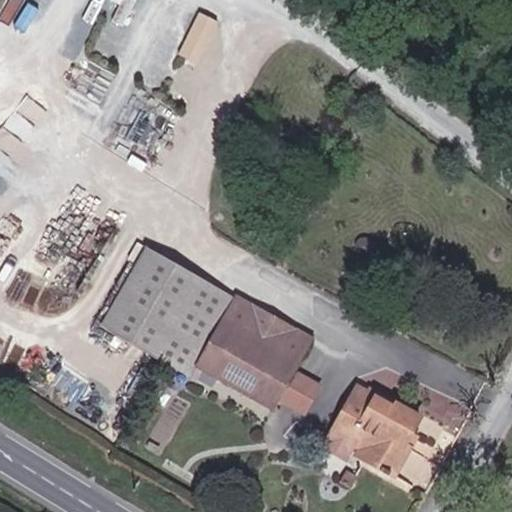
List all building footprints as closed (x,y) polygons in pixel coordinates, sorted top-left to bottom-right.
[(200,63),(220,20),(199,10),(179,53),(200,63)] [(239,307),(149,256),(103,335),(192,386),(201,373),(239,307)] [(311,349),(239,307),(201,373),(274,415),(311,349)] [(334,434),(369,455),(361,469),(376,478),(385,487),(392,485),(421,426),(356,396),(334,434)] [(328,444),(361,469),(369,455),(334,434),(328,444)]
